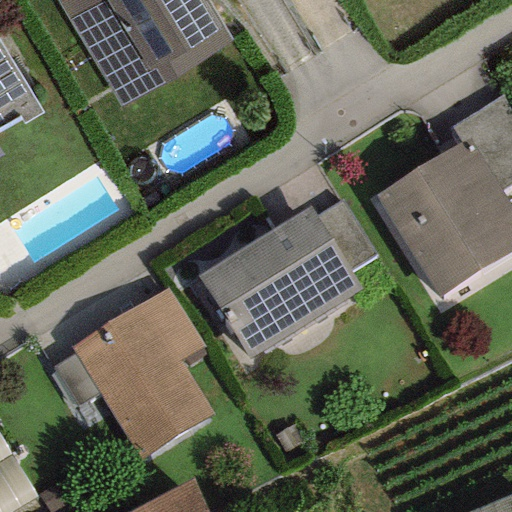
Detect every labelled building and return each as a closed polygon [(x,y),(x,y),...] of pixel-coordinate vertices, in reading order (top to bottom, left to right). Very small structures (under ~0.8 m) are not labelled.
[(56,0),(119,107),(230,42),(205,0),(56,0)] [(0,127),(19,116),(22,123),(41,113),(0,46),(0,127)] [(469,139),(501,192),(511,184),(511,116),(502,96),(449,127),(459,145),(469,139)] [(375,196),(438,298),(511,252),(511,209),(501,192),(469,139),(459,145),(375,196)] [(314,216),(350,273),(376,256),(340,200),(314,216)] [(196,277),(247,360),(361,290),(350,273),(314,216),(310,207),(196,277)] [(202,347),(166,289),(71,348),(74,354),(98,393),(139,459),(212,414),(179,361),(202,347)] [(76,407),(98,393),(74,354),(52,368),(76,407)] [(0,437),(0,465),(12,459),(0,437)] [(204,511),(192,479),(131,511),(204,511)] [(511,511),(511,493),(465,511),(511,511)]
